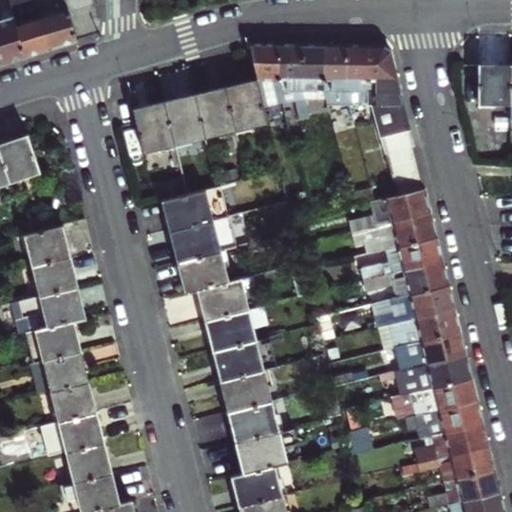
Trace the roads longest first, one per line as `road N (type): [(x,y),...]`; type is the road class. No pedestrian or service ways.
road 1 (residential): [(76,71),(182,511)]
road 2 (residential): [(411,10),(511,402)]
road 3 (residential): [(122,56),(258,17),(411,10)]
